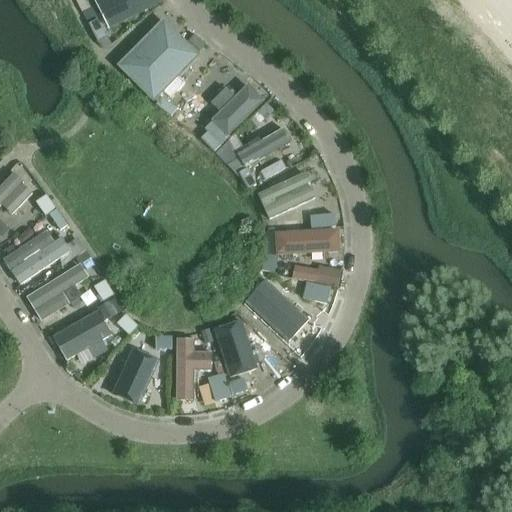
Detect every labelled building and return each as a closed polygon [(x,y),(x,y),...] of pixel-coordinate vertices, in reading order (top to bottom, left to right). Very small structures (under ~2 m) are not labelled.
[(109,31),(165,2),(164,0),(98,0),(94,3),(109,31)] [(92,9),(83,14),(88,24),(97,19),(92,9)] [(97,22),(89,26),(97,43),(106,38),(97,22)] [(152,102),(199,55),(166,22),(119,69),(152,102)] [(106,38),(97,43),(98,44),(99,45),(99,46),(100,46),(100,47),(101,48),(102,48),(103,48),(104,49),(105,49),(106,49),(107,48),(108,48),(109,48),(111,46),(106,38)] [(258,104),(243,89),(213,121),(228,136),(258,104)] [(161,100),(156,107),(171,118),(176,111),(161,100)] [(266,105),(257,114),(264,121),(273,113),(266,105)] [(213,123),(204,131),(207,134),(218,145),(221,147),(229,139),(227,137),(213,123)] [(243,158),(251,174),(295,150),(287,133),(243,158)] [(207,134),(201,140),(205,145),(214,154),(221,147),(218,145),(207,134)] [(229,141),(214,156),(218,159),(221,162),(221,163),(224,166),(227,168),(229,171),(233,175),(237,179),(240,177),(239,175),(246,171),(245,169),(238,157),(229,141)] [(246,171),(239,175),(240,177),(248,191),(256,187),(247,170),(246,171)] [(33,194),(12,174),(0,186),(0,208),(10,218),(33,194)] [(252,198),(264,223),(313,203),(302,177),(252,198)] [(46,198),(36,205),(45,218),(55,211),(46,198)] [(57,212),(49,217),(60,233),(67,228),(59,216),(57,212)] [(334,217),(310,219),(311,230),(335,229),(334,217)] [(45,231),(3,260),(20,286),(69,253),(58,238),(53,242),(45,231)] [(274,237),(275,258),(336,256),(335,235),(274,237)] [(79,243),(68,251),(70,253),(74,260),(85,252),(79,243)] [(85,252),(74,260),(79,266),(90,259),(88,257),(87,255),(85,252)] [(265,257),(262,272),(273,275),(277,259),(265,257)] [(80,266),(27,298),(41,322),(67,306),(61,294),(86,279),(80,266)] [(316,284),(315,286),(336,290),(340,273),(319,269),(318,272),(316,284)] [(105,283),(94,289),(102,303),(113,297),(105,283)] [(263,300),(251,314),(291,348),(312,323),(268,285),(258,296),(263,300)] [(307,285),(303,301),(326,306),(330,291),(307,285)] [(107,304),(98,309),(105,321),(114,316),(107,304)] [(86,346),(92,358),(109,348),(102,336),(110,332),(98,312),(51,337),(63,359),(86,346)] [(125,318),(117,326),(129,337),(137,328),(125,318)] [(239,322),(215,329),(230,378),(258,370),(247,333),(243,334),(239,322)] [(155,339),(155,352),(171,352),(171,339),(155,339)] [(195,340),(177,340),(176,400),(196,400),(196,371),(210,371),(211,353),(196,353),(195,340)] [(159,359),(133,349),(113,397),(139,407),(159,359)] [(223,376),(208,381),(215,404),(230,399),(223,376)] [(243,381),(228,386),(232,398),(247,393),(243,381)]
